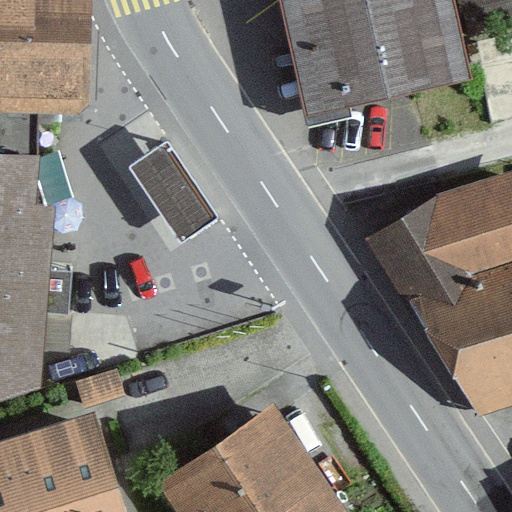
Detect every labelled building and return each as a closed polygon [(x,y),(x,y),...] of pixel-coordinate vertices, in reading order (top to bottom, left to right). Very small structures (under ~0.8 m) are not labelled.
[(0,0),(0,88),(53,90),(79,91),(82,0),(0,0)] [(349,112),(344,90),(466,63),(451,0),(290,0),(294,19),(310,15),(323,75),(295,81),(304,122),(349,112)] [(461,0),(463,9),(499,0),(461,0)] [(469,36),(511,25),(511,0),(499,0),(463,9),(469,36)] [(37,121),(52,122),(53,90),(0,88),(0,389),(30,380),(33,343),(65,346),(68,310),(36,308),(44,205),(29,158),(36,155),(37,121)] [(130,164),(180,240),(217,215),(167,139),(130,164)] [(375,238),(467,391),(511,377),(511,179),(511,178),(436,200),(375,238)] [(185,475),(209,511),(317,511),(259,425),(185,475)] [(0,511),(120,511),(94,426),(0,455),(0,511)]
